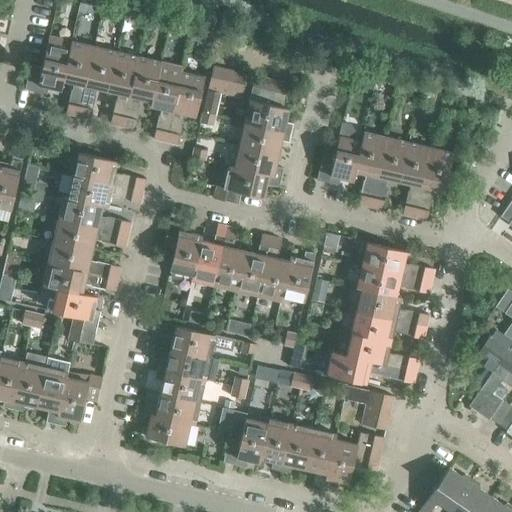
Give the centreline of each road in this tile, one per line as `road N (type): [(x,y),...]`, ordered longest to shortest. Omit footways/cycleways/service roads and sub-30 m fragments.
road 1 (residential): [(98,475),(155,187)]
road 2 (residential): [(283,218),(318,70),(218,50)]
road 3 (residential): [(155,187),(162,152),(0,107)]
road 4 (residential): [(464,233),(447,240),(301,208),(283,218)]
road 5 (residential): [(429,416),(464,233)]
road 6 (residential): [(246,511),(98,475)]
road 7 (residential): [(283,218),(155,187)]
